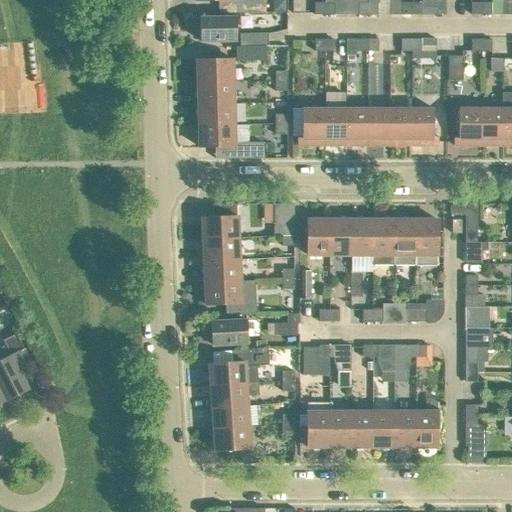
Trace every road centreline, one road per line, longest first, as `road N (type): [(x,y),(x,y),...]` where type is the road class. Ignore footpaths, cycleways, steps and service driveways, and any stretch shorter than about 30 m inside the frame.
road 1 (residential): [(164,174),(511,176)]
road 2 (residential): [(511,489),(174,486)]
road 3 (residential): [(174,486),(164,174)]
road 4 (residential): [(164,174),(155,0)]
